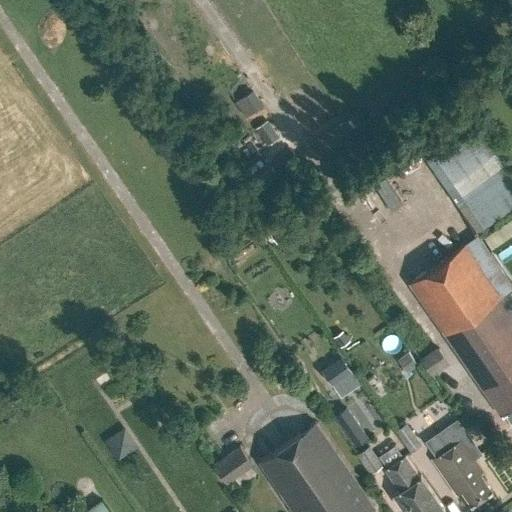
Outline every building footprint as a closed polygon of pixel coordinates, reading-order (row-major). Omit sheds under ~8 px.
[(250,89),(233,101),(244,116),(261,104),(250,89)] [(343,121),(311,141),(320,156),(324,163),(357,143),(343,121)] [(428,155),(478,229),(511,205),(511,199),(464,130),(428,155)] [(380,151),(396,172),(406,165),(390,144),(380,151)] [(267,230),(277,243),(301,226),(291,213),(267,230)] [(499,226),(484,236),(495,252),(510,242),(499,226)] [(511,406),(511,311),(464,242),(409,280),(501,414),(511,406)] [(341,356),(322,369),(334,387),(353,374),(341,356)] [(346,407),(335,414),(355,444),(366,436),(346,407)] [(398,426),(412,447),(423,440),(409,419),(398,426)] [(373,511),(376,507),(314,420),(258,460),(294,511),(373,511)] [(462,488),(471,500),(492,485),(480,468),(483,466),(461,435),(431,455),(457,492),(462,488)] [(240,471),(243,476),(255,468),(252,463),(254,461),(240,442),(213,461),(227,480),(240,471)] [(369,445),(358,453),(371,473),(383,465),(369,445)] [(386,467),(401,488),(393,493),(403,507),(407,505),(412,511),(442,511),(442,505),(420,474),(419,475),(404,454),(386,467)]
